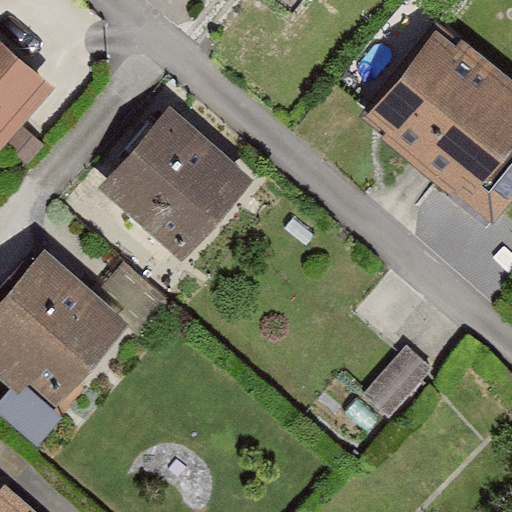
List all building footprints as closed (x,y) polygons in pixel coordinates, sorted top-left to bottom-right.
[(372,111),(499,212),(511,195),(511,74),(445,21),(372,111)] [(0,145),(58,80),(0,29),(0,145)] [(255,172),(176,103),(95,196),(174,265),(255,172)] [(0,366),(46,407),(130,314),(51,243),(0,300),(0,366)] [(46,511),(13,485),(0,500),(0,511),(46,511)]
